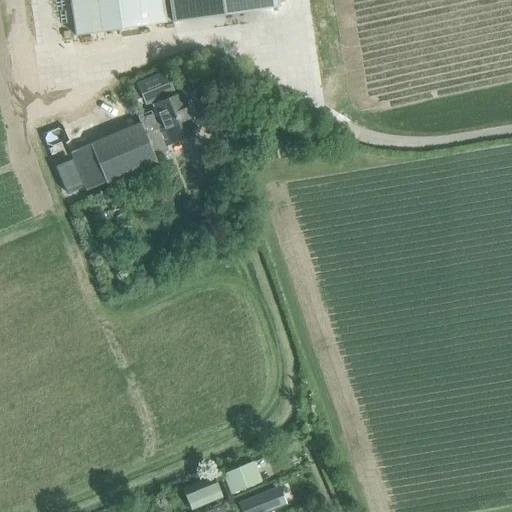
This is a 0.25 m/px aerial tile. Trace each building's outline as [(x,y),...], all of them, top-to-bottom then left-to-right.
[(166,23),(163,0),(70,0),(75,36),(166,23)] [(273,0),(170,0),(174,24),(275,9),(273,0)] [(137,117),(141,123),(153,154),(167,147),(166,145),(194,132),(182,95),(176,97),(164,71),(137,83),(144,99),(150,96),(155,107),(152,108),(153,111),(137,117)] [(153,154),(141,123),(90,145),(70,154),(85,191),(157,163),(153,154)] [(54,167),(66,193),(81,186),(70,160),(54,167)] [(224,160),(205,168),(210,179),(229,171),(224,160)] [(255,463),(224,475),(230,493),(261,481),(255,463)] [(183,490),(191,510),(221,497),(213,478),(183,490)] [(259,511),(270,509),(267,501),(265,493),(237,504),(239,511),(259,511)]
